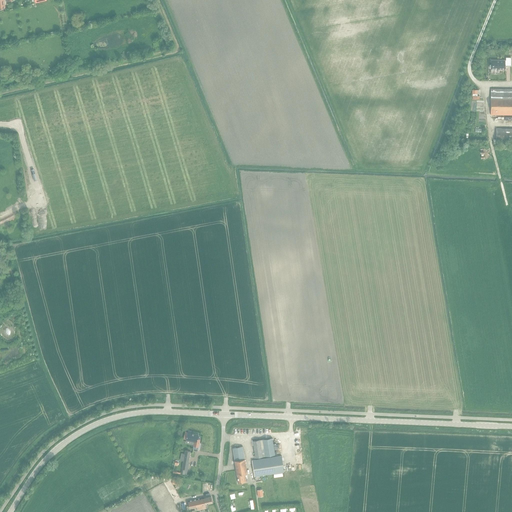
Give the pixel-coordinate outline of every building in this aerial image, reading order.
[(490,68),(491,68),(491,69),(505,69),(505,65),(506,65),(511,65),(511,57),(506,57),(506,60),(491,60),(491,65),(490,65),(490,68)] [(511,88),(491,89),(491,115),(511,115),(511,88)] [(473,108),(481,108),(481,102),(482,102),(482,99),(480,99),(480,96),(473,96),(473,108)] [(511,140),(511,128),(496,129),(496,140),(511,140)] [(185,433),(184,438),(186,439),(194,441),(193,445),(198,447),(200,439),(197,438),(198,434),(192,432),(192,431),(188,430),(187,434),(185,433)] [(255,458),(275,455),(272,438),(253,441),(255,458)] [(245,475),(247,475),(243,446),(233,447),(238,483),(246,482),(245,475)] [(185,450),(181,473),(185,474),(186,469),(187,469),(190,451),(185,450)] [(282,456),(252,460),(254,476),(284,472),(282,456)] [(204,498),(188,501),(189,508),(205,505),(205,504),(212,502),(211,496),(204,498)]
